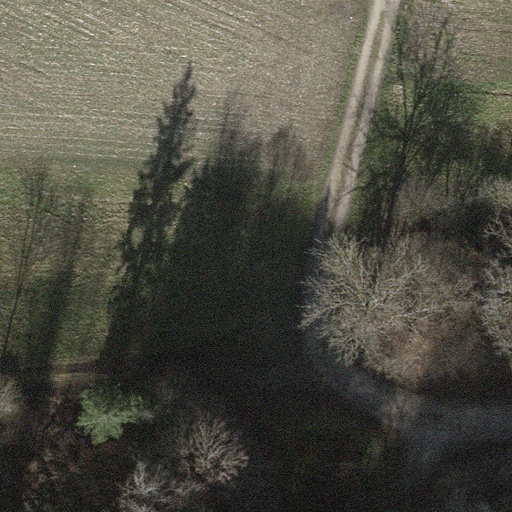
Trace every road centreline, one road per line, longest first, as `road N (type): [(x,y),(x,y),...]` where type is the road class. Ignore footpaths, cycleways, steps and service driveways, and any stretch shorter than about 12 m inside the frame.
road 1 (track): [(390,0),(324,227),(306,381),(398,405),(511,411)]
road 2 (track): [(0,389),(91,367),(306,381)]
